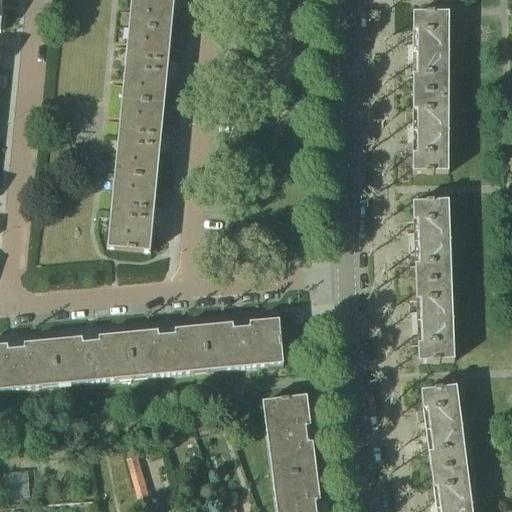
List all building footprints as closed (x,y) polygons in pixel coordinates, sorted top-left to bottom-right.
[(131,0),(129,28),(171,32),(173,0),(131,0)] [(412,78),(412,96),(448,96),(449,16),(412,16),(412,35),(417,35),(416,78),(412,78)] [(122,102),(163,106),(171,32),(129,28),(122,102)] [(412,176),(448,175),(448,96),(412,96),(412,114),(416,113),(416,157),(412,157),(412,176)] [(115,176),(156,180),(163,106),(122,102),(115,176)] [(115,176),(108,250),(149,256),(156,180),(115,176)] [(448,205),(434,205),(412,206),(413,224),(417,224),(418,267),(414,268),(415,286),(451,284),(448,205)] [(99,265),(73,269),(76,286),(102,282),(99,265)] [(453,364),(451,284),(415,286),(415,303),(420,303),(421,346),(417,347),(418,365),(453,364)] [(232,328),(203,330),(207,375),(282,368),(278,323),(249,326),(249,331),(232,333),(232,328)] [(207,375),(203,330),(174,333),(174,338),(158,340),(157,335),(128,337),(132,382),(207,375)] [(81,342),(53,344),(57,389),(132,382),(128,337),(98,340),(98,345),(82,347),(81,342)] [(0,393),(57,389),(53,344),(23,347),(24,352),(7,354),(7,349),(0,349),(0,393)] [(430,473),(465,469),(456,390),(420,394),(422,413),(427,412),(432,455),(428,456),(430,473)] [(271,480),(316,475),(312,446),(307,447),(305,430),(310,429),(306,400),(262,405),(271,480)] [(83,432),(100,430),(99,422),(82,424),(83,432)] [(137,458),(126,462),(138,505),(149,501),(137,458)] [(470,511),(465,469),(430,473),(432,491),(437,491),(438,511),(470,511)] [(319,504),(316,475),(271,480),(275,511),(315,511),(314,504),(319,504)]
